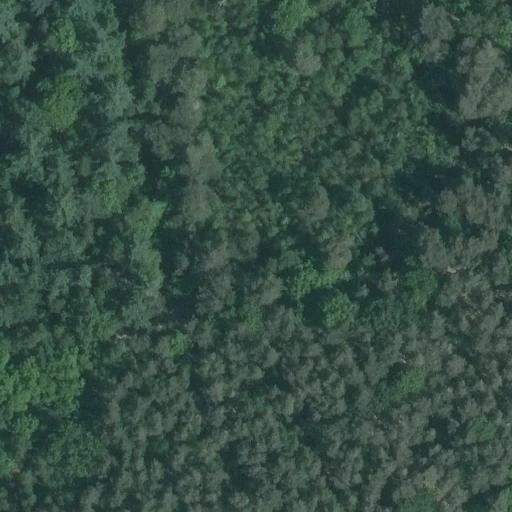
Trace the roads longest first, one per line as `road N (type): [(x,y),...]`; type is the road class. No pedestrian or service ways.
road 1 (track): [(0,258),(143,280),(167,313),(273,283),(418,270),(511,250)]
road 2 (track): [(167,313),(120,330),(64,511)]
road 3 (track): [(511,95),(438,0)]
